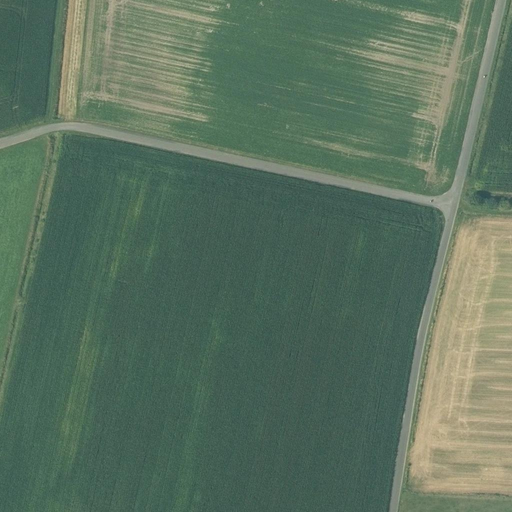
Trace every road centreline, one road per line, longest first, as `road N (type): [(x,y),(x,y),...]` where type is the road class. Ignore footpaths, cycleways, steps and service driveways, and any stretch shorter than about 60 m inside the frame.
road 1 (unclassified): [(452,205),(57,125),(0,143)]
road 2 (unclassified): [(392,511),(417,350),(452,205)]
road 3 (unclassified): [(452,205),(499,0)]
